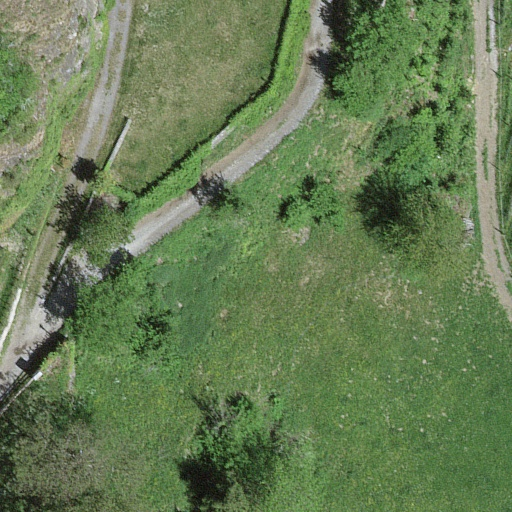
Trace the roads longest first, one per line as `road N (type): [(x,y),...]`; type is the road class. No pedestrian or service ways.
road 1 (track): [(0,393),(23,377),(126,256),(306,125),(319,68),(320,0)]
road 2 (track): [(24,511),(23,377),(47,275),(124,92),(126,0)]
road 3 (track): [(474,0),(473,229),(488,278),(511,317)]
